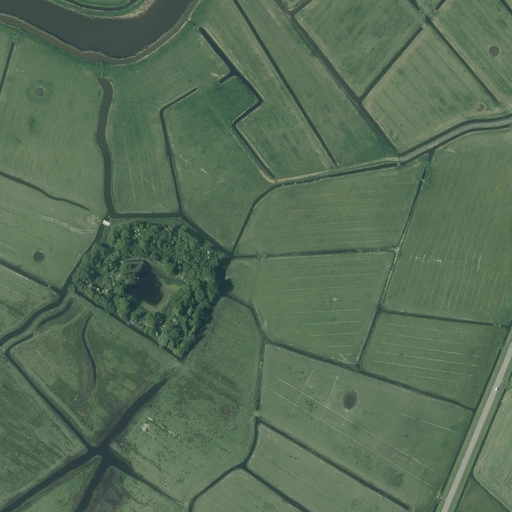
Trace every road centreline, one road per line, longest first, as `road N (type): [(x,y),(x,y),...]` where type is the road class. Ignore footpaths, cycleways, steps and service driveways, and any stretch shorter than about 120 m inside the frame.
road 1 (secondary): [(444,511),(511,347)]
road 2 (track): [(398,159),(464,128),(511,120)]
